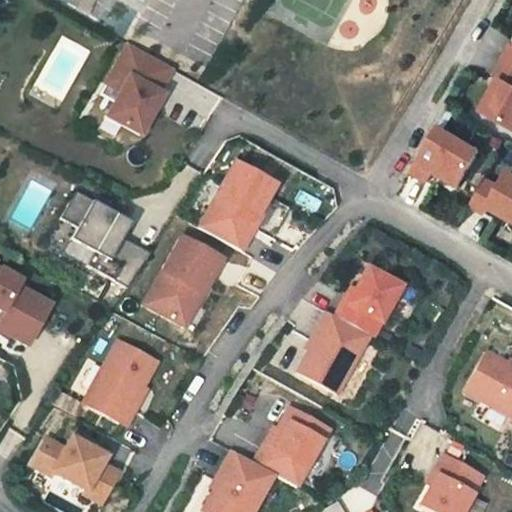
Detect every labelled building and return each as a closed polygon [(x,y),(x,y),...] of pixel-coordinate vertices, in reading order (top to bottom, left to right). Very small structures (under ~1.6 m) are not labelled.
[(116,0),(137,11),(142,0),(116,0)] [(511,46),(509,46),(492,77),(498,80),(481,111),(511,128),(511,46)] [(151,102),(166,74),(119,49),(97,91),(112,99),(98,124),(131,142),(148,117),(144,115),(151,102)] [(155,104),(151,102),(144,115),(148,117),(155,104)] [(430,174),(455,189),(476,154),(435,129),(408,175),(424,185),(430,174)] [(248,227),(272,184),(233,162),(196,229),(238,253),(252,229),(248,227)] [(483,217),(487,211),(511,226),(511,178),(507,175),(498,191),(482,181),(468,207),(483,217)] [(112,215),(75,192),(60,219),(73,227),(67,236),(89,249),(84,263),(123,290),(147,255),(120,236),(125,226),(111,218),(112,215)] [(127,223),(112,215),(111,218),(125,226),(127,223)] [(219,261),(180,238),(151,289),(160,294),(151,310),(181,327),(193,306),(189,304),(196,292),(200,295),(219,261)] [(397,288),(363,268),(342,305),(339,303),(330,318),(322,313),(314,328),(317,330),(293,374),(332,396),(365,337),(368,339),(397,288)] [(17,282),(0,272),(0,333),(5,337),(17,317),(26,322),(38,301),(14,287),(17,282)] [(160,294),(151,289),(142,305),(151,310),(160,294)] [(17,317),(5,337),(15,342),(26,322),(17,317)] [(154,365),(115,343),(81,405),(123,429),(133,412),(129,410),(154,365)] [(511,368),(485,353),(463,393),(511,420),(511,368)] [(325,432),(285,410),(262,451),(258,449),(249,465),(228,453),(219,468),(223,470),(198,511),(250,511),(270,477),(293,489),(325,432)] [(67,442),(60,452),(43,442),(28,468),(45,478),(48,474),(82,495),(80,499),(94,507),(113,477),(96,468),(101,460),(67,442)] [(426,511),(462,511),(481,479),(442,457),(432,476),(435,478),(418,507),(426,511)]
